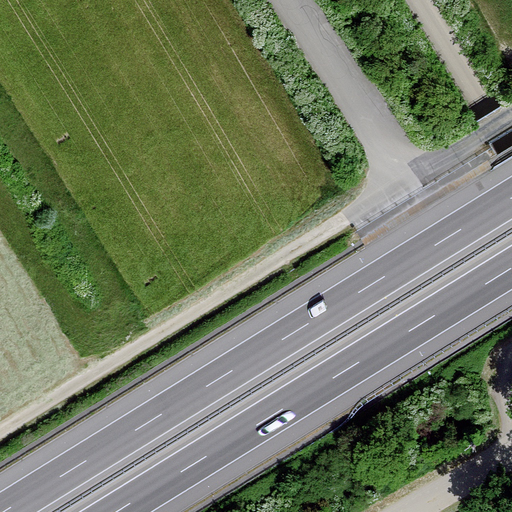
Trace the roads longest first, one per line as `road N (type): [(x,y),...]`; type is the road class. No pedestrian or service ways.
road 1 (motorway): [(511,197),(2,511)]
road 2 (track): [(0,431),(407,178)]
road 3 (motorway): [(116,511),(511,267)]
road 4 (track): [(286,0),(407,178),(511,114)]
road 5 (track): [(419,0),(511,149)]
road 6 (track): [(511,448),(395,511)]
